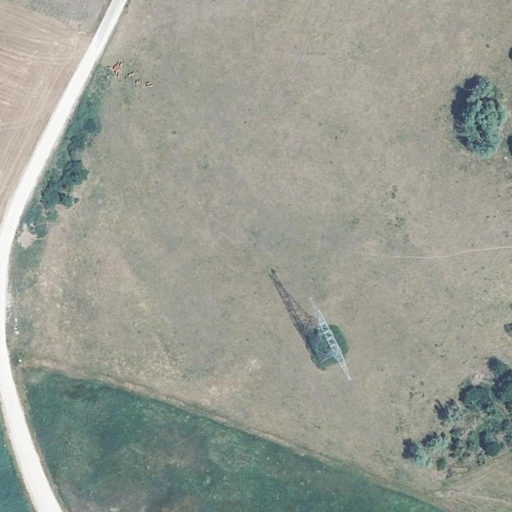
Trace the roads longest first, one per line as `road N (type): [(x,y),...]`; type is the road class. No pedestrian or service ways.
road 1 (track): [(0,260),(7,224),(119,0)]
road 2 (track): [(58,511),(14,422),(0,331)]
